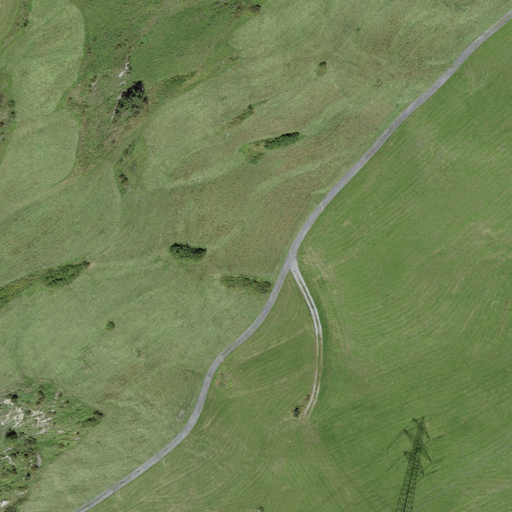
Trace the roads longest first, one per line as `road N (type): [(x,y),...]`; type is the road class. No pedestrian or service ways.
road 1 (track): [(511,12),(327,196),(263,312),(212,367),(177,438),(74,511)]
road 2 (track): [(287,262),(316,317),(315,392),(325,433),(382,511)]
